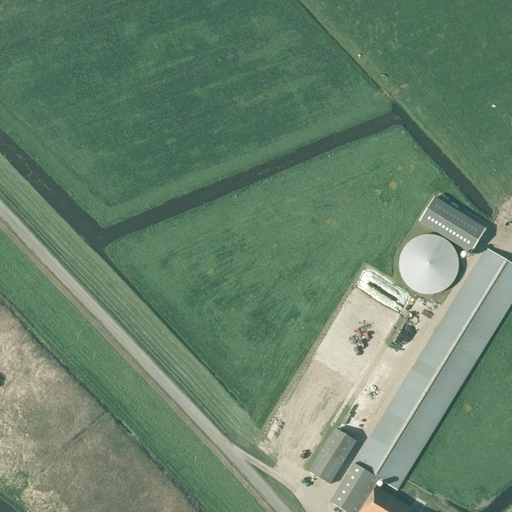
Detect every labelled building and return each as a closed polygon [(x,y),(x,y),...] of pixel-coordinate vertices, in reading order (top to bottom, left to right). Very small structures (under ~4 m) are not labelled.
[(484,229),(433,198),(418,223),(470,254),(484,229)] [(428,235),(425,236),(422,236),(418,237),(415,239),(411,241),(408,243),(405,246),(403,250),(401,254),(400,257),(399,261),(399,265),(399,269),(400,273),(401,276),(402,279),(404,282),(406,285),(408,287),(411,289),(415,292),(418,293),(422,294),(426,295),(431,295),(435,294),(439,293),(442,291),(446,289),(448,287),(451,284),(453,282),(455,279),(456,276),(457,273),(458,269),(458,265),(458,261),(457,257),(456,253),(454,250),(451,246),(448,243),(445,241),(442,239),(438,237),(435,236),(431,236),(428,235)] [(416,511),(376,487),(380,480),(397,491),(511,303),(511,262),(486,247),(329,504),(342,511),(416,511)] [(383,301),(380,306),(397,316),(400,311),(383,301)] [(362,439),(420,328),(374,305),(371,311),(384,318),(371,343),(363,339),(353,357),(344,352),(312,413),(362,439)] [(335,429),(317,458),(309,472),(330,485),(357,442),(335,429)]
